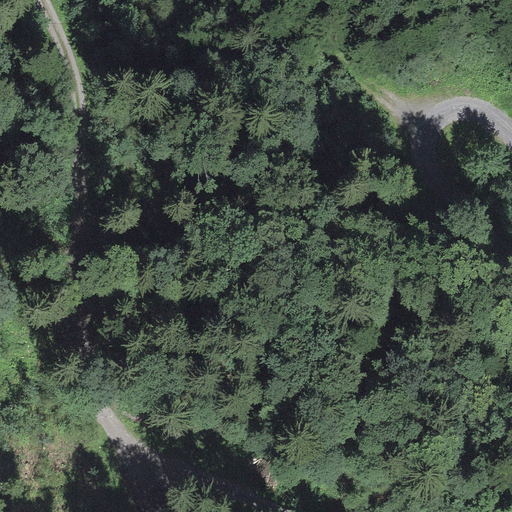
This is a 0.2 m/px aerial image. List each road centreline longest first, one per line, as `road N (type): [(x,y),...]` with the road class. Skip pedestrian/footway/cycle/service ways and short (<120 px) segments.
road 1 (track): [(40,0),(75,74),(78,313),(115,435),(265,511)]
road 2 (track): [(511,252),(439,184),(420,151),(415,116),(434,94),(472,99),(511,131)]
